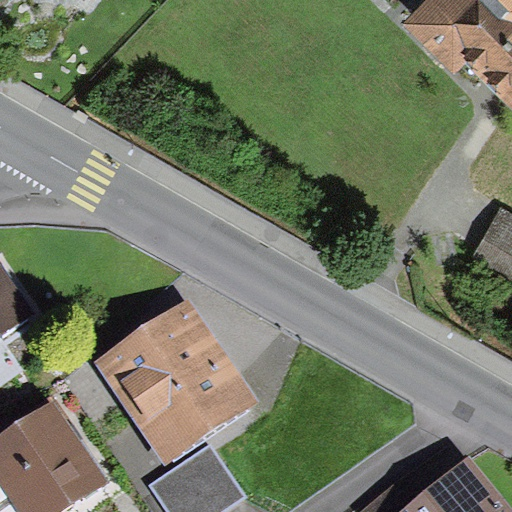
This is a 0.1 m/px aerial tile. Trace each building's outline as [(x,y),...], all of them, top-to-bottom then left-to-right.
[(511,0),(425,0),(411,14),(454,56),(466,44),(511,89),(511,0)] [(511,235),(491,224),(477,252),(511,270),(511,235)] [(0,279),(0,336),(2,339),(29,321),(0,279)] [(242,403),(185,319),(168,330),(154,324),(136,336),(136,351),(110,368),(167,453),(242,403)] [(82,443),(61,413),(0,454),(0,473),(26,511),(66,511),(74,507),(71,503),(96,486),(71,450),(82,443)] [(221,511),(240,500),(209,454),(155,490),(170,511),(221,511)] [(490,511),(464,481),(426,511),(490,511)] [(370,511),(410,511),(411,511),(395,492),(370,511)]
